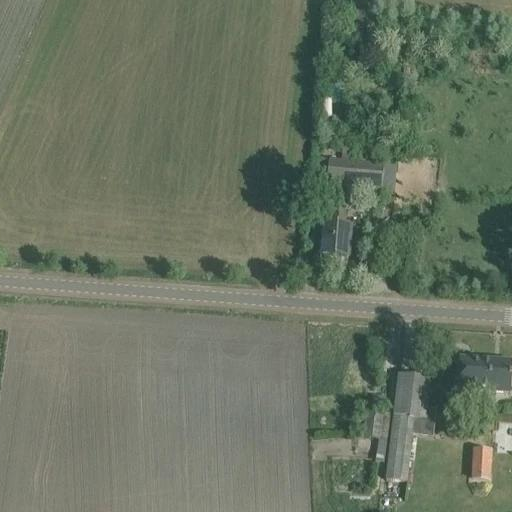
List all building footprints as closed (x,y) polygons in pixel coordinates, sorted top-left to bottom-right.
[(328,161),(326,188),(380,193),(383,165),(328,161)] [(324,227),(323,238),(321,258),(348,260),(350,229),(346,229),(347,214),(331,213),(330,227),(324,227)] [(457,391),(484,393),(486,361),(459,360),(457,391)] [(511,362),(486,361),(484,393),(510,395),(511,365),(511,362)] [(398,376),(394,416),(369,413),(366,439),(378,440),(377,451),(389,452),(386,482),(406,484),(413,420),(424,421),(429,380),(398,376)] [(498,452),(511,452),(511,422),(499,422),(498,452)] [(490,454),(474,453),(473,480),(488,481),(490,454)]
